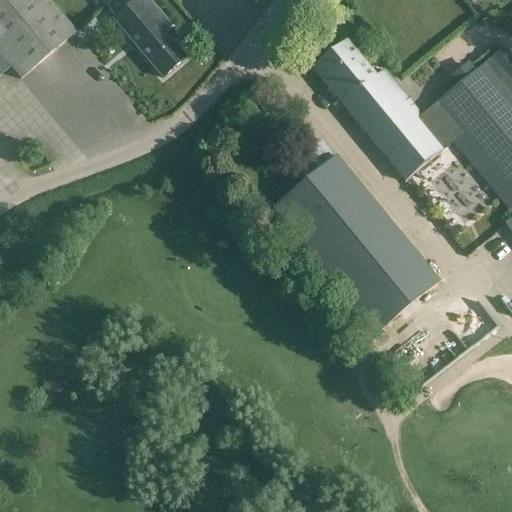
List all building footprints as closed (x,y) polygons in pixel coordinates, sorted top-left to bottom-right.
[(0,0),(0,77),(10,69),(20,81),(75,34),(63,19),(46,0),(0,0)] [(169,26),(156,11),(146,0),(145,0),(116,25),(163,79),(185,60),(161,32),(169,26)] [(447,149),(422,118),(385,72),(376,79),(347,44),(313,71),(405,183),(447,149)] [(511,59),(504,51),(476,74),(469,65),(448,82),(455,91),(422,118),(447,149),(453,144),(511,215),(511,220),(505,227),(511,235),(511,59)] [(374,337),(382,330),(438,284),(336,160),(273,211),(374,337)]
